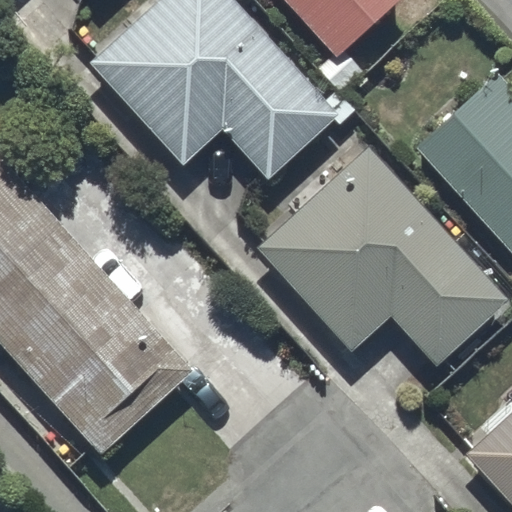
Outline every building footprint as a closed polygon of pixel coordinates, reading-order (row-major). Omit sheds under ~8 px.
[(222,0),(164,0),(86,75),(183,178),(222,141),(268,190),(324,137),(335,149),(361,124),(340,102),(328,112),(222,0)] [(251,0),(340,98),(364,77),(347,58),(407,6),(401,0),(251,0)] [(511,95),(496,78),(411,155),(511,267),(511,95)] [(300,217),(255,258),(348,363),(388,327),(434,378),(509,311),(367,153),(334,183),(323,171),(287,203),(300,217)] [(195,378),(0,161),(0,358),(97,466),(195,378)] [(472,454),(464,461),(509,511),(511,511),(511,406),(507,401),(461,442),(472,454)]
